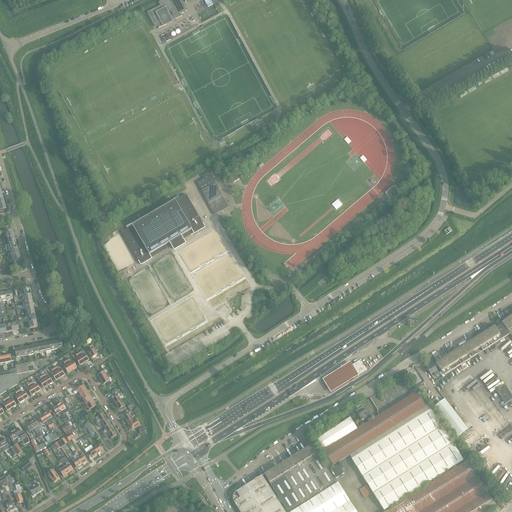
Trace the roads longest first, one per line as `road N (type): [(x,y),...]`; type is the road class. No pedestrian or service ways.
road 1 (primary): [(511,236),(187,441)]
road 2 (primary): [(195,452),(511,246)]
road 3 (unclassified): [(175,431),(162,405),(389,260),(429,231),(442,206)]
road 4 (unclassified): [(442,206),(439,161),(370,61),(342,0)]
road 5 (unclassified): [(238,474),(405,364)]
road 6 (unknown): [(511,389),(488,359),(447,386),(491,444),(511,441)]
road 7 (residential): [(54,501),(124,445),(87,371)]
road 8 (unclassified): [(511,296),(405,364)]
road 9 (unclassified): [(7,49),(123,0)]
road 10 (unclassified): [(511,278),(408,350)]
road 11 (primary): [(180,446),(77,511)]
